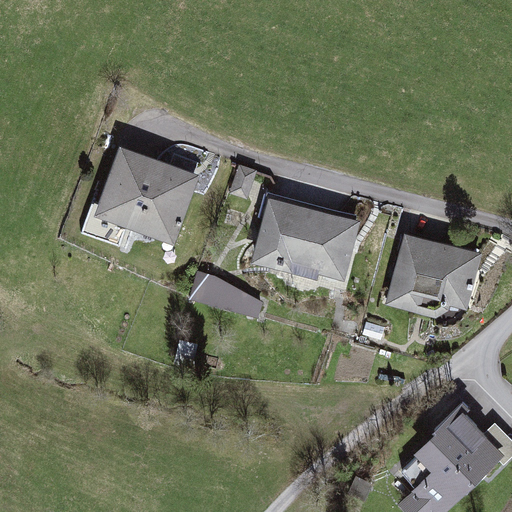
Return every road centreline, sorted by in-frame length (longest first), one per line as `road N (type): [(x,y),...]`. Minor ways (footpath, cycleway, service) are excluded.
road 1 (residential): [(511,233),(151,124)]
road 2 (track): [(267,511),(475,341)]
